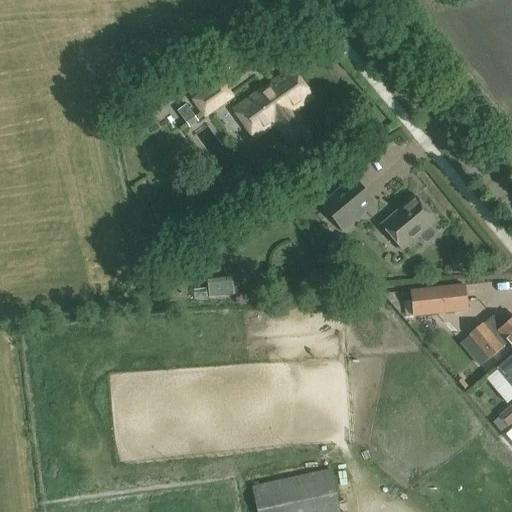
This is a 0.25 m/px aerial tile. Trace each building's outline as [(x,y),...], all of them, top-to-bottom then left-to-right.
[(293,112),(312,98),(291,68),(233,111),(254,140),(274,125),(282,136),(284,135),(296,152),(307,145),(307,146),(314,141),(293,112)] [(190,100),(204,120),(235,98),(220,78),(190,100)] [(186,105),(177,111),(185,123),(194,116),(186,105)] [(125,138),(145,133),(140,115),(120,121),(125,138)] [(320,206),(343,232),(376,204),(353,177),(320,206)] [(434,222),(413,197),(380,225),(401,250),(418,236),(422,241),(426,241),(432,237),(432,232),(428,227),(434,222)] [(326,274),(312,275),(313,290),(327,288),(326,274)] [(232,282),(207,285),(209,298),(233,295),(232,282)] [(411,292),(414,317),(467,311),(465,286),(411,292)] [(483,323),(469,335),(489,359),(503,347),(508,343),(511,348),(511,317),(502,326),(499,323),(493,315),(483,323)] [(511,354),(496,368),(511,386),(511,354)] [(499,417),(492,422),(502,435),(509,429),(499,417)] [(339,511),(337,502),(335,491),(330,470),(251,487),(256,511),(339,511)]
